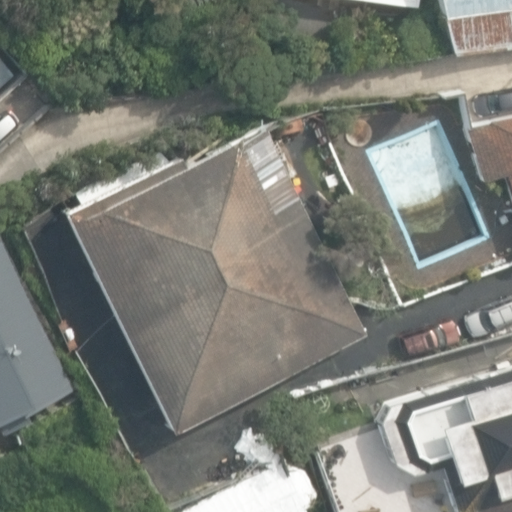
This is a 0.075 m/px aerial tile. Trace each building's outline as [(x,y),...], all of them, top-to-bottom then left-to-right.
[(511,0),(434,0),(446,54),(511,40),(511,0)] [(0,82),(9,74),(0,63),(0,82)] [(502,171),(511,202),(511,107),(460,118),(480,179),(502,171)] [(60,208),(166,425),(360,331),(259,125),(180,163),(175,152),(60,208)] [(0,240),(0,415),(67,385),(0,240)] [(314,446),(333,511),(426,511),(511,486),(511,364),(385,403),(376,419),(378,426),(314,446)] [(303,511),(300,506),(309,502),(313,492),(302,468),(292,465),(283,470),(280,462),(173,511),(303,511)]
